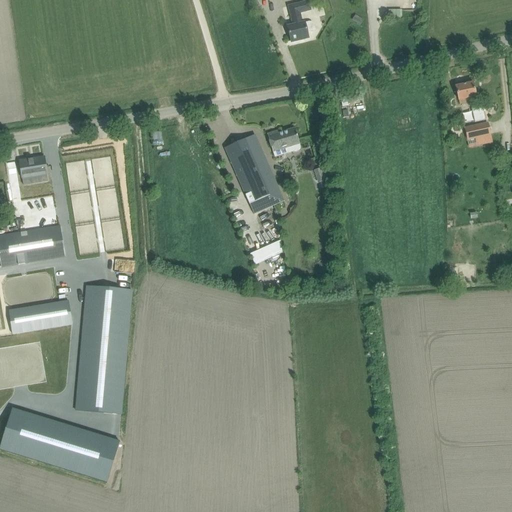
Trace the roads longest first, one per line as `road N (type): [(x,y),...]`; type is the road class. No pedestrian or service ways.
road 1 (unclassified): [(226,102),(511,39)]
road 2 (unclassified): [(0,140),(226,102)]
road 3 (unknown): [(43,133),(66,253),(98,286)]
road 4 (unknown): [(226,102),(223,168),(251,224)]
